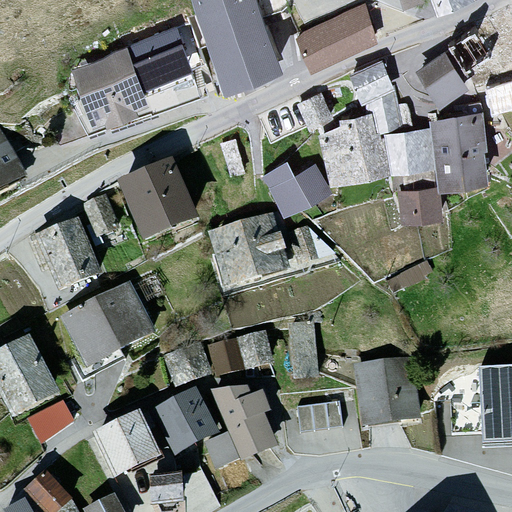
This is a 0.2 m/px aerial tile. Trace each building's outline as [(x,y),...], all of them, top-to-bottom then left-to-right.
[(192,0),(223,87),(285,65),(261,0),(192,0)] [(294,33),(310,69),(377,40),(362,4),(294,33)] [(487,63),(501,88),(511,81),(511,20),(507,13),(450,48),(467,76),(487,63)] [(194,62),(179,29),(138,47),(153,80),(194,62)] [(68,70),(92,123),(147,98),(123,45),(68,70)] [(418,71),(440,108),(467,93),(445,56),(418,71)] [(395,88),(383,59),(350,72),(362,101),(395,88)] [(382,131),(403,126),(395,89),(368,100),(368,110),(372,110),(377,130),(381,129),(382,131)] [(334,115),(320,90),(297,103),(311,128),(334,115)] [(430,119),(439,188),(488,182),(479,113),(430,119)] [(319,126),(331,185),(388,173),(380,131),(370,132),(367,117),(319,126)] [(393,172),(426,167),(420,128),(387,133),(393,172)] [(0,188),(18,179),(0,143),(0,188)] [(223,146),(231,180),(243,177),(235,143),(223,146)] [(267,190),(283,218),(329,191),(312,164),(295,174),(283,180),(267,190)] [(117,191),(141,250),(193,228),(169,169),(117,191)] [(396,193),(400,223),(443,218),(439,188),(396,193)] [(116,226),(104,199),(85,207),(96,234),(116,226)] [(208,240),(224,295),(287,277),(271,222),(208,240)] [(34,243),(55,299),(99,282),(77,227),(34,243)] [(60,325),(85,373),(152,339),(127,290),(60,325)] [(291,325),(294,376),(316,374),(312,324),(291,325)] [(211,344),(217,373),(272,361),(265,332),(211,344)] [(0,357),(0,406),(11,427),(58,402),(27,344),(0,357)] [(198,344),(166,356),(177,384),(209,372),(198,344)] [(353,367),(360,432),(418,425),(411,361),(353,367)] [(511,371),(481,373),(485,447),(511,446),(511,371)] [(247,386),(211,390),(240,461),(273,448),(258,412),(265,408),(259,393),(251,396),(247,386)] [(158,412),(181,457),(217,438),(194,394),(158,412)] [(475,401),(454,402),(455,431),(477,430),(475,401)] [(298,409),(300,432),(342,427),(340,404),(298,409)] [(98,431),(117,476),(161,456),(142,412),(98,431)] [(76,511),(69,497),(46,472),(28,489),(48,511),(53,511),(58,508),(59,511),(76,511)] [(179,475),(151,477),(153,502),(182,499),(179,475)] [(122,511),(114,496),(83,511),(122,511)] [(33,511),(26,499),(3,511),(33,511)]
